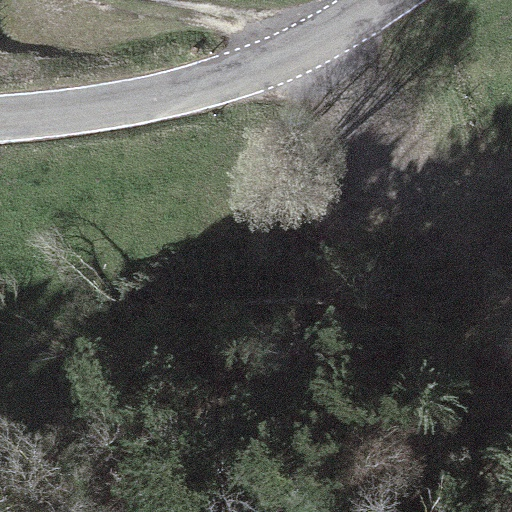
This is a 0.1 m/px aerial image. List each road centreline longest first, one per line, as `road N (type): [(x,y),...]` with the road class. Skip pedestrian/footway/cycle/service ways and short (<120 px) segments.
road 1 (tertiary): [(0,118),(108,106),(220,80),(323,37),(383,0)]
road 2 (track): [(323,37),(142,0)]
